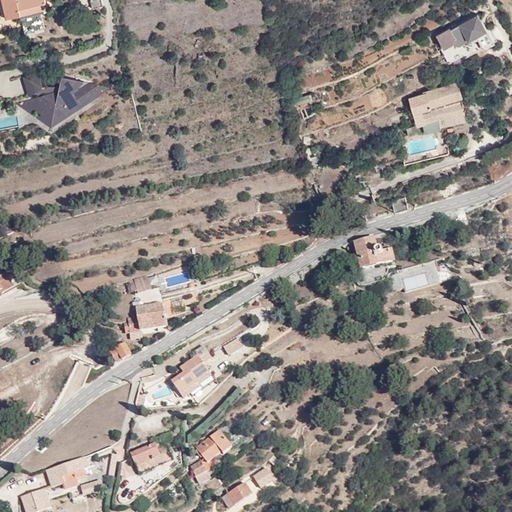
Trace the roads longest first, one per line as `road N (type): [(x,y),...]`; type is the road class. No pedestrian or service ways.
road 1 (tertiary): [(0,469),(106,378),(324,247),(511,180)]
road 2 (unknown): [(70,407),(87,324),(60,303),(0,307)]
road 3 (track): [(11,75),(96,53),(107,40),(107,0)]
